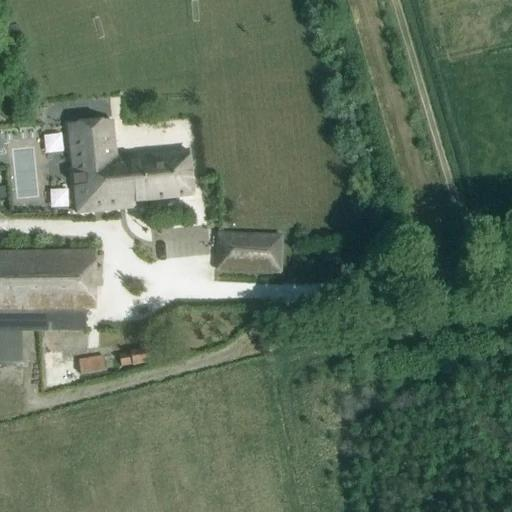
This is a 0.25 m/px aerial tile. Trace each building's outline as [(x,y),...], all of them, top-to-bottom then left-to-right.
[(17,25),(5,27),(7,36),(19,34),(17,25)] [(181,106),(209,105),(208,80),(180,81),(181,106)] [(69,126),(78,213),(135,208),(134,203),(193,197),(189,152),(142,157),(115,159),(111,122),(69,126)] [(281,237),(218,235),(217,271),(280,273),(281,237)] [(95,253),(0,253),(0,310),(86,309),(95,309),(95,253)] [(114,273),(115,323),(168,321),(167,272),(114,273)] [(0,331),(0,362),(20,363),(20,332),(0,331)] [(133,367),(152,362),(149,348),(118,355),(121,366),(133,363),(133,367)] [(82,374),(105,369),(102,356),(79,360),(82,374)]
